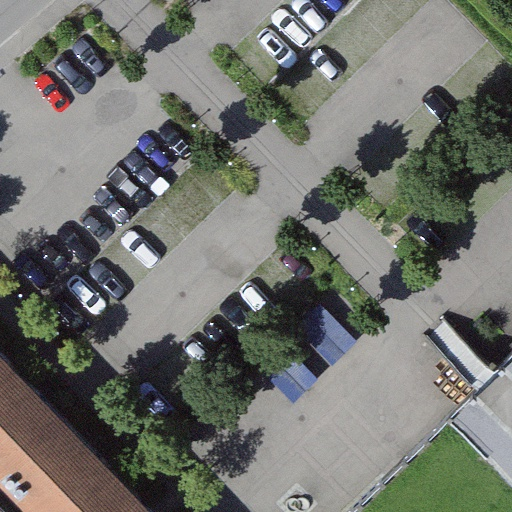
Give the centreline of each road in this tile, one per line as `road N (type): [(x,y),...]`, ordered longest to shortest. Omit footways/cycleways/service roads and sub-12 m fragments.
road 1 (unknown): [(100,0),(423,335)]
road 2 (unknown): [(423,335),(236,511)]
road 3 (unknown): [(511,252),(423,335)]
